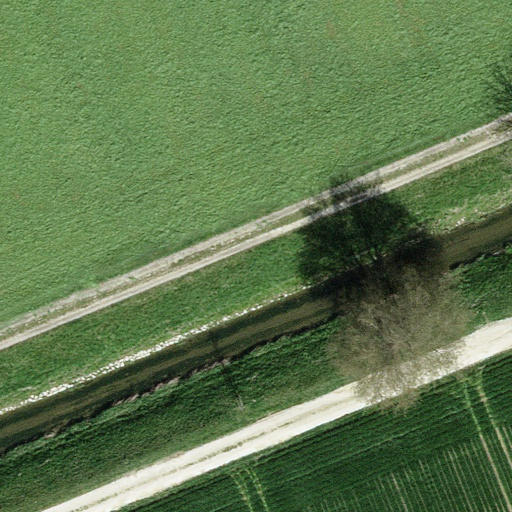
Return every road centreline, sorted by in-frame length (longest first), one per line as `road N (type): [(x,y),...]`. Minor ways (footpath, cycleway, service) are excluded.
road 1 (track): [(0,330),(511,118)]
road 2 (track): [(511,330),(73,511)]
